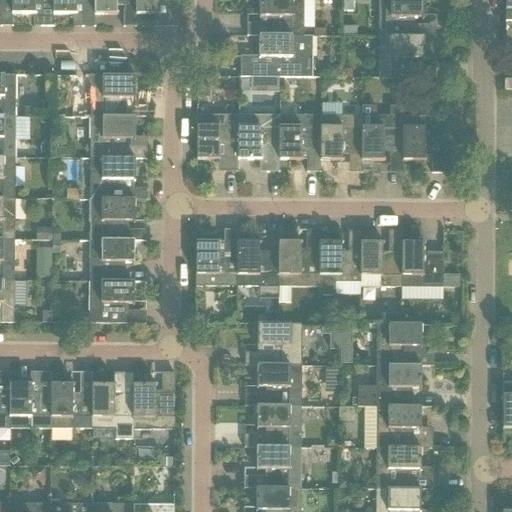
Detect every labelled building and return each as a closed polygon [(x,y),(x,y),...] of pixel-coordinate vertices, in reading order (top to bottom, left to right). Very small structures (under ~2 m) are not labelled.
[(0,0),(0,27),(11,28),(12,28),(12,16),(11,0),(0,0)] [(11,0),(12,16),(33,16),(40,16),(40,28),(53,28),(53,16),(52,0),(11,0)] [(94,16),(94,0),(52,0),(53,16),(81,16),(81,28),(94,28),(94,16)] [(135,16),(135,0),(94,0),(94,16),(117,16),(117,7),(122,7),(122,28),(135,29),(135,16)] [(177,8),(176,0),(135,0),(135,16),(158,17),(158,7),(177,8)] [(303,36),(303,0),(258,0),(258,20),(268,20),(268,37),(303,38),(312,38),(312,39),(325,38),(325,30),(313,30),(313,35),(303,36)] [(423,21),(422,0),(377,0),(377,39),(422,39),(422,38),(413,38),(413,21),(423,21)] [(355,28),(343,28),(343,37),(355,37),(355,28)] [(303,38),(268,37),(258,37),(258,67),(246,67),(246,80),(265,79),(279,79),(311,79),(312,39),(312,38),(303,38)] [(422,63),(422,39),(377,39),(377,81),(412,81),(413,63),(422,63)] [(327,67),(327,78),(338,78),(338,67),(327,67)] [(343,71),(343,79),(351,79),(351,71),(343,71)] [(0,119),(15,119),(15,97),(15,77),(0,76),(0,119)] [(90,78),(90,119),(125,120),(125,119),(134,119),(147,119),(147,107),(135,107),(135,96),(135,78),(119,78),(90,78)] [(279,79),(265,79),(265,91),(279,91),(279,79)] [(319,92),(319,80),(308,80),(308,92),(319,92)] [(197,84),(197,98),(208,98),(208,84),(197,84)] [(360,153),(360,163),(361,163),(384,163),(384,161),(382,161),(382,153),(389,153),(391,153),(391,160),(401,160),(402,118),(402,108),(388,108),(388,118),(374,118),(375,107),(361,107),(360,118),(360,153)] [(24,109),(24,118),(35,118),(35,109),(24,109)] [(196,117),(196,161),(217,162),(220,162),(223,162),(223,174),(237,174),(238,174),(238,173),(237,173),(237,162),(237,117),(196,117)] [(237,117),(237,162),(259,162),(261,162),(266,162),(265,174),(279,174),(279,173),(278,173),(278,162),(278,117),(237,117)] [(278,117),(278,162),(302,162),(306,162),(306,174),(320,174),(320,173),(319,173),(319,162),(319,117),(278,117)] [(319,117),(319,162),(339,162),(340,162),(343,162),(343,161),(341,161),(341,157),(341,153),(350,153),(360,153),(360,118),(339,118),(319,117)] [(401,160),(401,163),(402,163),(421,163),(422,163),(425,163),(425,162),(423,162),(424,158),(424,154),(431,154),(431,158),(431,174),(431,175),(443,175),(444,118),(402,118),(401,160)] [(0,159),(14,160),(14,142),(15,119),(0,119),(0,159)] [(90,119),(89,160),(134,161),(146,161),(146,160),(146,148),(134,148),(134,143),(134,119),(125,119),(125,120),(90,119)] [(0,200),(14,201),(14,160),(0,159),(0,200)] [(145,201),(145,191),(134,191),(134,161),(89,160),(89,202),(124,201),(134,201),(145,201)] [(0,241),(14,242),(14,201),(0,200),(0,241)] [(134,225),(134,201),(124,201),(89,202),(89,242),(133,243),(134,242),(124,242),(124,225),(134,225)] [(36,230),(36,242),(51,242),(51,231),(51,230),(36,230)] [(195,244),(195,289),(236,289),(236,244),(237,244),(237,232),(236,232),(223,232),(223,244),(219,244),(195,244)] [(277,254),(277,289),(290,289),(318,289),(318,244),(320,244),(320,232),(318,232),(305,232),(305,233),(305,234),(305,254),(299,254),(299,245),(301,245),(301,244),(297,244),(296,244),(278,244),(277,244),(277,254)] [(318,289),(318,297),(336,297),(336,284),(359,284),(360,245),(360,233),(361,233),(360,233),(347,232),(347,233),(347,254),(341,254),(341,246),(342,246),(342,244),(320,244),(318,244),(318,289)] [(359,284),(359,289),(400,290),(401,245),(401,234),(402,234),(402,233),(401,233),(388,233),(388,254),(382,254),(382,246),(384,246),(384,245),(360,245),(359,284)] [(0,283),(14,283),(14,242),(0,241),(0,283)] [(133,266),(133,243),(89,242),(89,284),(133,284),(124,283),(124,266),(133,266)] [(52,243),(52,255),(60,256),(60,243),(52,243)] [(236,244),(236,289),(277,289),(277,254),(258,253),(258,245),(260,245),(260,244),(237,244),(236,244)] [(401,245),(400,290),(442,290),(443,277),(443,254),(442,254),(423,254),(423,246),(425,246),(425,245),(401,245)] [(35,265),(35,279),(36,279),(51,280),(51,265),(35,265)] [(458,289),(458,277),(446,277),(446,289),(458,289)] [(0,324),(14,325),(14,305),(14,283),(0,283),(0,324)] [(133,307),(133,284),(89,284),(88,325),(124,326),(124,307),(133,307)] [(267,316),(267,326),(277,326),(277,316),(267,316)] [(384,316),(384,327),(401,327),(401,325),(401,316),(384,316)] [(244,354),(244,367),(256,367),(289,367),(300,367),(300,326),(288,326),(277,326),(267,326),(259,326),(256,326),(256,355),(244,354)] [(376,327),(375,368),(411,368),(411,356),(421,356),(421,351),(421,327),(401,327),(384,327),(376,327)] [(340,354),(340,365),(351,365),(351,354),(340,354)] [(289,367),(256,367),(256,391),(265,391),(265,397),(245,396),(245,408),(256,408),(300,409),(300,367),(289,367)] [(357,398),(357,409),(363,409),(375,409),(411,409),(411,392),(420,392),(420,368),(411,368),(375,368),(375,388),(368,388),(357,398)] [(325,371),(325,383),(337,383),(337,371),(325,371)] [(0,429),(9,430),(9,386),(9,374),(0,373),(0,429)] [(9,386),(9,430),(50,430),(50,396),(50,386),(50,374),(38,374),(38,396),(33,396),(33,386),(9,386)] [(511,383),(503,383),(503,386),(502,386),(502,430),(511,430),(511,383)] [(50,386),(50,396),(50,430),(73,431),(73,443),(91,443),(91,431),(91,396),(91,391),(79,391),(79,396),(74,396),(74,391),(74,386),(50,386)] [(132,396),(122,396),(122,387),(91,387),(91,396),(91,431),(115,431),(115,442),(132,442),(132,431),(133,387),(132,387),(132,396)] [(174,432),(174,396),(156,396),(156,387),(133,387),(132,431),(174,432)] [(300,449),(300,409),(256,408),(256,432),(265,432),(265,449),(300,449)] [(375,409),(375,450),(420,450),(432,450),(432,438),(420,438),(420,433),(420,409),(411,409),(375,409)] [(326,443),(326,449),(336,449),(336,439),(330,439),(326,443)] [(255,449),(255,473),(265,473),(264,490),(300,490),(300,449),(265,449),(255,449)] [(375,450),(375,491),(420,491),(432,491),(432,479),(420,479),(420,474),(420,464),(420,450),(375,450)] [(160,460),(160,469),(172,469),(172,460),(160,460)] [(30,470),(30,475),(37,483),(43,483),(44,470),(30,470)] [(338,479),(338,490),(350,490),(350,484),(345,479),(338,479)] [(255,490),(254,511),(299,511),(300,490),(264,490),(255,490)] [(419,511),(420,491),(375,491),(374,511),(419,511)]
